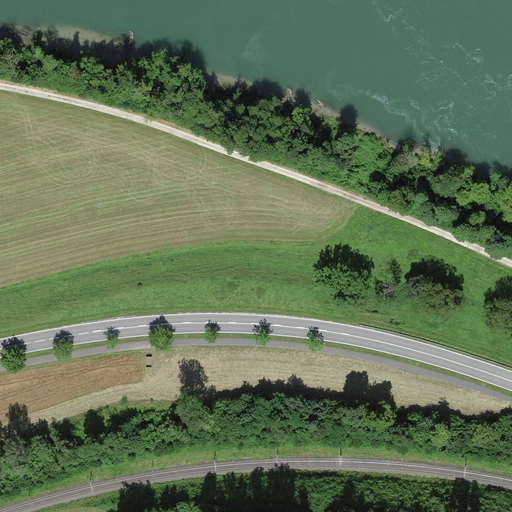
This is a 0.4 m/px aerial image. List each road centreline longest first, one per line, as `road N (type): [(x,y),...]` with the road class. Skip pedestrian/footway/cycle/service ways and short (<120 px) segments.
road 1 (track): [(511,262),(118,111),(0,85)]
road 2 (primary): [(511,381),(379,341),(265,324),(140,326),(0,349)]
